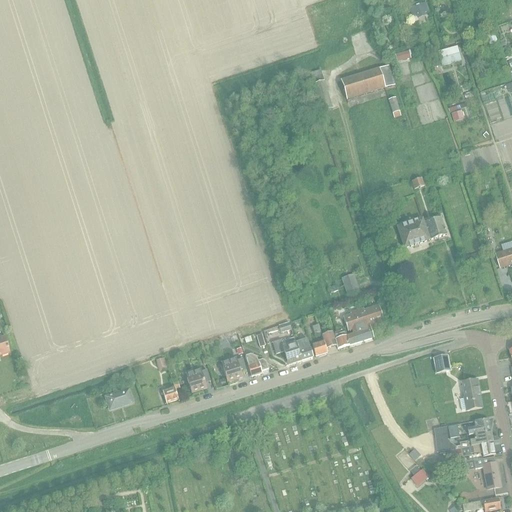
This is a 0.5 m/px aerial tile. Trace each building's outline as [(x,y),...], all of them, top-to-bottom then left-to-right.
[(469,4),(472,12),(479,10),(478,6),(482,4),(480,0),(475,0),(476,2),(469,4)] [(426,3),(408,9),(412,18),(416,16),(417,19),(425,16),(424,13),(429,12),(426,3)] [(498,43),(494,31),(485,35),(490,46),(498,43)] [(495,75),(484,42),(481,42),(492,76),(495,75)] [(457,47),(438,52),(442,65),(447,64),(446,58),(459,54),(457,47)] [(394,86),(388,66),(340,81),(346,100),(394,86)] [(332,108),(320,70),(309,74),(320,112),(332,108)] [(388,101),(394,119),(401,117),(399,112),(395,98),(388,101)] [(454,122),(464,119),(462,112),(452,115),(454,122)] [(423,187),(420,179),(411,182),(414,190),(423,187)] [(423,224),(429,241),(446,236),(440,218),(423,224)] [(429,241),(423,224),(421,220),(396,228),(403,250),(429,241)] [(511,266),(511,249),(495,255),(500,270),(511,266)] [(359,292),(353,275),(341,279),(347,296),(359,292)] [(345,337),(348,347),(372,339),(369,329),(383,325),(378,307),(342,318),(346,332),(354,329),(356,333),(345,337)] [(302,325),(300,320),(290,323),(292,329),(302,325)] [(280,334),(291,331),(289,324),(278,327),(280,334)] [(320,335),(317,325),(311,327),(314,337),(320,335)] [(334,341),(333,336),(332,336),(331,333),(321,336),(322,340),(325,350),(335,347),(336,350),(337,350),(334,341)] [(345,337),(344,333),(333,336),(334,341),(337,350),(348,347),(345,337)] [(256,337),(259,348),(265,347),(261,335),(256,337)] [(0,338),(0,356),(9,353),(4,337),(0,338)] [(294,343),(283,347),(281,340),(272,343),(276,355),(283,352),(287,365),(300,361),(294,343)] [(294,343),(300,361),(312,358),(306,340),(294,343)] [(326,354),(325,350),(322,340),(320,341),(320,343),(311,346),(314,357),(326,354)] [(162,368),(170,365),(165,353),(157,355),(162,368)] [(260,372),(267,370),(265,363),(261,360),(257,362),(256,358),(249,356),(244,357),(247,365),(246,365),(250,378),(261,374),(260,372)] [(433,359),(436,374),(450,371),(447,357),(433,359)] [(220,364),(227,383),(241,378),(239,373),(245,371),(241,360),(236,361),(235,359),(220,364)] [(185,375),(191,394),(206,390),(204,384),(210,382),(206,371),(200,373),(199,370),(185,375)] [(459,400),(461,411),(466,411),(466,412),(481,409),(478,390),(479,390),(477,380),(461,383),(464,398),(463,399),(463,400),(459,400)] [(177,401),(174,389),(162,393),(166,404),(177,401)] [(110,411),(132,403),(128,391),(105,398),(110,411)] [(474,435),(490,432),(488,420),(474,423),(475,425),(477,425),(477,428),(467,430),(468,436),(474,435)] [(448,447),(445,426),(436,428),(439,453),(448,452),(448,447)] [(455,438),(454,434),(461,433),(459,426),(447,428),(450,439),(455,438)] [(471,448),(492,444),(490,432),(474,435),(475,440),(473,440),(473,441),(459,444),(459,445),(448,447),(448,452),(456,450),(460,450),(470,448),(471,448)] [(492,444),(471,448),(472,454),(481,452),(483,458),(494,456),(492,444)] [(462,458),(460,450),(448,452),(450,460),(462,458)] [(404,466),(411,460),(406,454),(400,460),(404,466)] [(474,470),(479,469),(483,468),(487,491),(501,488),(496,464),(494,464),(493,459),(473,463),(474,470)] [(423,464),(419,468),(425,475),(429,471),(423,464)] [(420,471),(415,476),(421,484),(427,479),(420,471)] [(467,511),(483,509),(483,511),(489,511),(500,510),(498,499),(461,506),(454,507),(458,511),(457,511),(467,511)]
